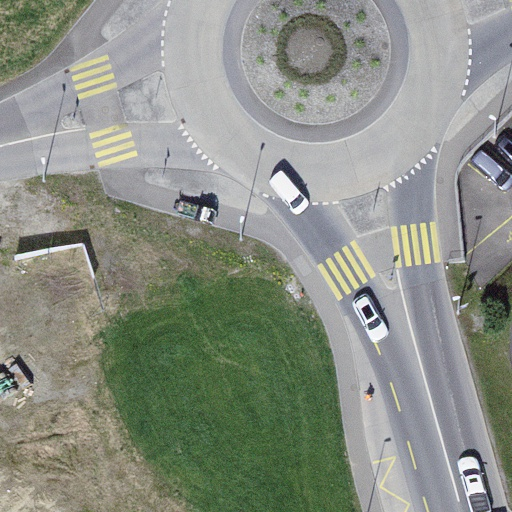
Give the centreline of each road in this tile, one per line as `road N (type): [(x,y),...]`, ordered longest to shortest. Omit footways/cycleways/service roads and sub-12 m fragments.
road 1 (secondary): [(354,165),(460,511)]
road 2 (secondary): [(204,0),(192,45),(197,83),(214,119),(241,147),(276,165),(354,165)]
road 3 (secondary): [(354,165),(405,131),(434,77)]
